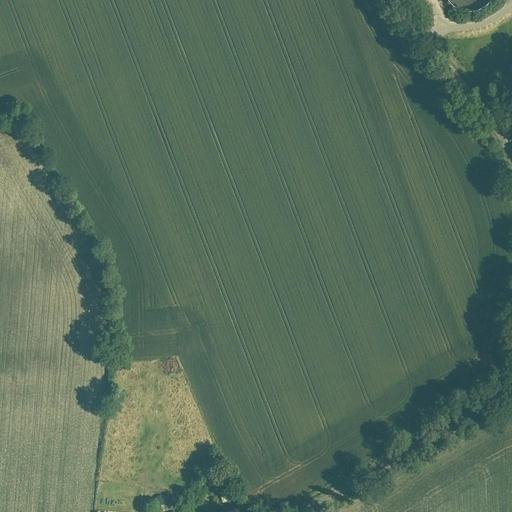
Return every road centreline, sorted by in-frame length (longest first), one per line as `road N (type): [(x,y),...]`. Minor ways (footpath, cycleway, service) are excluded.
road 1 (unclassified): [(316,511),(511,404)]
road 2 (unclassified): [(511,169),(480,109),(401,0)]
